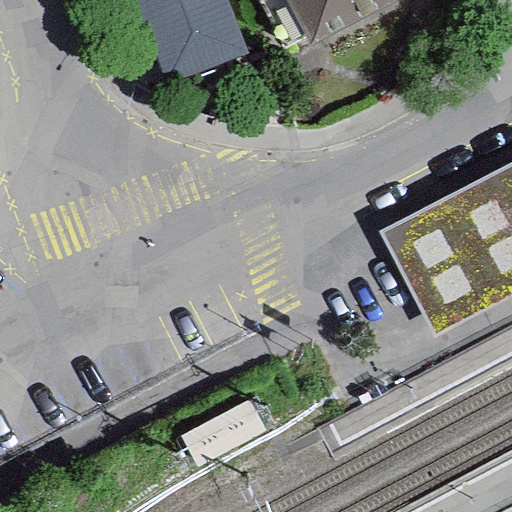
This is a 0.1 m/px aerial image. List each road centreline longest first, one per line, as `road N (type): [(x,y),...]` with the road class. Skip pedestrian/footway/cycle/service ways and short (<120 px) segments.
road 1 (residential): [(511,101),(138,294)]
road 2 (residential): [(138,294),(27,0)]
road 3 (residential): [(138,294),(0,368)]
